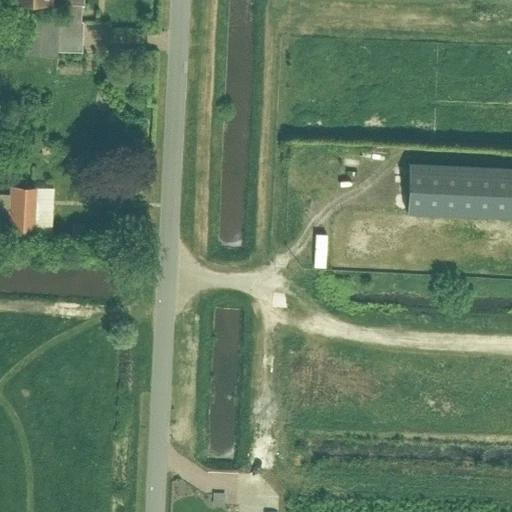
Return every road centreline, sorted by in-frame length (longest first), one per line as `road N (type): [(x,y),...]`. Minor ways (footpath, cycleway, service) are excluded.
road 1 (track): [(280,153),(264,444)]
road 2 (unclassified): [(168,275),(179,0)]
road 3 (track): [(274,294),(308,326),(404,341),(511,345)]
road 4 (unclassified): [(154,511),(168,275)]
